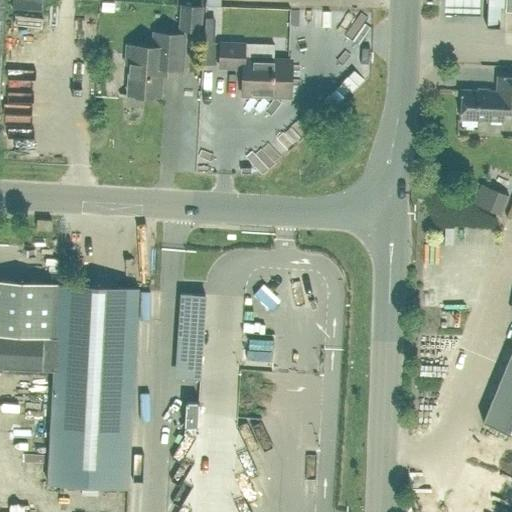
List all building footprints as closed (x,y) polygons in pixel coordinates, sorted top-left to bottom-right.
[(481,0),(445,0),(445,20),(481,21),(481,0)] [(511,0),(487,0),(486,27),(499,28),(500,10),(511,10),(511,0)] [(180,29),(200,31),(201,7),(181,5),(180,29)] [(162,68),(182,69),(184,35),(154,33),(153,47),(127,46),(126,64),(130,64),(128,94),(160,96),(162,68)] [(242,95),(288,96),(288,61),(273,60),(273,58),(244,57),(244,43),(220,42),(220,67),(243,67),(242,95)] [(511,113),(511,76),(497,76),(496,91),(461,89),(460,119),(503,121),(503,113),(511,113)] [(36,229),(50,230),(51,220),(36,219),(36,229)] [(0,279),(0,367),(53,370),(47,483),(127,488),(138,290),(138,287),(0,279)] [(202,342),(205,294),(181,293),(178,341),(202,342)] [(511,347),(482,421),(511,432),(511,347)] [(179,384),(170,387),(176,404),(185,401),(179,384)] [(198,402),(185,402),(184,427),(198,428),(199,402),(198,402)]
